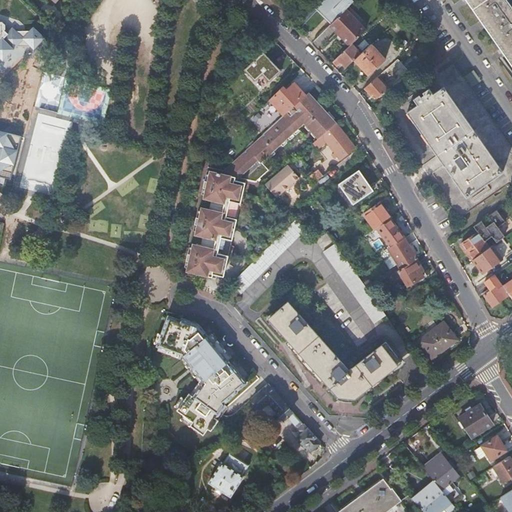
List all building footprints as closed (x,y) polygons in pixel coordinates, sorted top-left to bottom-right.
[(321,16),(330,25),(333,22),(345,9),(351,4),(346,0),(321,0),(317,5),(315,7),(313,8),(321,16)] [(465,0),(470,7),(488,32),(507,60),(511,66),(511,14),(502,0),(465,0)] [(351,44),(366,30),(345,9),(329,26),(340,36),(349,46),(351,44)] [(31,31),(30,31),(16,30),(12,27),(8,32),(7,33),(4,30),(5,29),(5,28),(4,25),(2,22),(0,22),(0,176),(10,179),(21,137),(7,133),(0,131),(0,58),(2,60),(10,51),(15,46),(19,46),(30,45),(34,49),(35,48),(38,45),(45,38),(44,37),(34,27),(31,31)] [(361,54),(351,44),(349,46),(333,62),(338,67),(340,65),(342,63),(346,68),(354,61),(361,54)] [(385,61),(371,45),(361,54),(354,61),(357,63),(369,76),(385,61)] [(261,76),(268,83),(274,78),(280,72),(262,53),(243,71),(254,83),(261,76)] [(426,171),(459,219),(511,181),(511,147),(453,64),(385,111),(426,171)] [(376,78),(364,89),(371,97),(374,95),(375,96),(377,98),(387,90),(376,78)] [(269,100),(284,115),(305,96),(294,84),(286,91),(284,90),(282,87),(269,100)] [(317,139),(321,136),(335,124),(336,124),(332,120),(326,114),(322,109),(308,93),(305,96),(284,115),(228,166),(241,179),(251,171),(258,179),(268,171),(260,162),(261,162),(265,158),(268,155),(272,151),(280,144),(284,141),(287,138),(291,134),(292,133),(296,129),(303,123),(305,126),(309,130),(311,133),(314,135),(315,137),(317,139)] [(351,143),(335,124),(321,136),(317,139),(311,144),(316,149),(325,142),(334,152),(331,154),(334,159),(337,156),(339,159),(354,147),(351,143)] [(274,196),(275,198),(298,179),(286,165),(263,184),(274,196)] [(187,254),(185,261),(186,261),(188,262),(187,268),(186,272),(189,272),(198,274),(211,278),(212,274),(222,277),(227,256),(221,255),(217,253),(219,244),(221,238),(231,240),(236,219),(225,217),(229,201),(240,204),(244,183),(245,180),(255,182),(258,179),(251,171),(241,179),(228,166),(220,174),(209,171),(208,175),(207,181),(204,181),(202,188),(203,188),(205,189),(204,195),(203,199),(211,201),(209,210),(201,208),(200,211),(198,218),(196,217),(195,217),(194,222),(194,224),(197,225),(195,232),(194,235),(202,237),(201,243),(200,246),(198,246),(192,244),(191,248),(190,254),(189,254),(187,254)] [(315,180),(321,175),(317,170),(316,170),(313,173),(312,173),(304,179),(309,185),(315,180)] [(371,193),(372,192),(369,187),(356,170),(355,171),(355,172),(337,186),(352,206),(371,192),(371,193)] [(363,215),(374,230),(375,228),(389,218),(390,218),(384,210),(379,203),(363,215)] [(504,222),(496,210),(487,216),(492,223),(485,227),(481,221),(473,226),(475,229),(477,232),(484,242),(491,236),(496,242),(504,236),(497,227),(504,222)] [(389,247),(403,238),(404,238),(396,227),(389,218),(375,228),(389,247)] [(304,231),(295,220),(248,264),(234,278),(230,283),(240,293),(304,231)] [(472,260),(489,248),(484,242),(477,232),(461,244),(472,260)] [(416,259),(409,247),(403,238),(389,247),(386,249),(390,255),(396,264),(399,269),(416,259)] [(385,316),(380,308),(365,288),(352,269),(341,253),(334,243),(323,251),(374,323),(385,316)] [(502,259),(492,245),(489,248),(472,260),(482,274),(492,267),(502,259)] [(390,255),(383,260),(389,269),(396,264),(390,255)] [(399,269),(397,270),(406,285),(422,276),(419,271),(422,270),(421,268),(416,259),(399,269)] [(509,295),(502,285),(494,274),(483,281),(490,290),(487,292),(483,294),(492,307),(509,295)] [(511,278),(502,285),(509,295),(511,299),(511,278)] [(367,279),(362,282),(365,288),(370,285),(367,279)] [(357,395),(363,390),(368,386),(380,377),(387,372),(400,361),(397,357),(385,342),(348,370),(287,302),(283,306),(357,395)] [(322,379),(330,387),(337,396),(353,398),(357,395),(283,306),(273,315),(268,318),(282,334),(288,341),(322,379)] [(268,318),(273,315),(272,313),(263,318),(280,337),(282,334),(268,318)] [(192,422),(189,426),(202,435),(207,428),(210,431),(218,420),(214,418),(224,405),(222,403),(236,392),(236,391),(246,383),(230,364),(230,365),(227,362),(228,361),(227,360),(230,358),(211,334),(207,337),(206,335),(206,336),(204,333),(197,324),(180,318),(180,320),(167,316),(160,334),(156,344),(156,346),(158,347),(167,350),(166,353),(177,357),(178,354),(181,355),(185,360),(203,382),(201,385),(192,396),(189,394),(188,393),(184,399),(177,409),(176,410),(183,415),(192,422)] [(443,322),(418,341),(431,358),(456,339),(452,334),(443,322)] [(320,382),(322,379),(288,341),(285,342),(320,382)] [(398,355),(397,357),(400,361),(387,372),(389,375),(405,362),(398,355)] [(198,382),(189,394),(192,396),(201,385),(203,382),(185,360),(182,363),(198,382)] [(380,377),(368,386),(370,389),(382,380),(380,377)] [(285,418),(292,412),(267,385),(252,398),(261,407),(269,400),(278,411),(278,413),(283,418),(285,418)] [(357,399),(359,398),(357,395),(353,398),(337,396),(330,387),(326,389),(330,393),(332,395),(335,397),(338,399),(342,400),(343,400),(348,401),(352,400),(356,399),(357,399)] [(173,406),(177,409),(184,399),(180,397),(173,406)] [(478,404),(458,417),(470,436),(491,423),(478,404)] [(189,427),(189,426),(192,422),(183,415),(179,420),(189,427)] [(319,443),(303,425),(298,429),(302,433),(296,438),(304,447),(306,445),(311,451),(319,443)] [(496,435),(480,445),(490,460),(505,450),(496,435)] [(229,452),(222,462),(222,461),(208,482),(231,497),(244,475),(242,474),(249,464),(229,452)] [(424,469),(433,481),(440,490),(450,502),(459,495),(454,489),(449,483),(451,481),(458,476),(440,453),(433,459),(423,467),(424,469)] [(511,461),(508,456),(492,466),(503,482),(511,476),(511,461)] [(407,511),(390,489),(389,490),(382,480),(363,493),(361,491),(356,495),(358,498),(339,511),(407,511)] [(420,491),(417,493),(411,498),(423,511),(438,511),(443,508),(446,511),(448,511),(454,507),(450,502),(440,490),(433,481),(420,492),(420,491)] [(511,511),(511,488),(500,497),(509,511),(511,511)]
